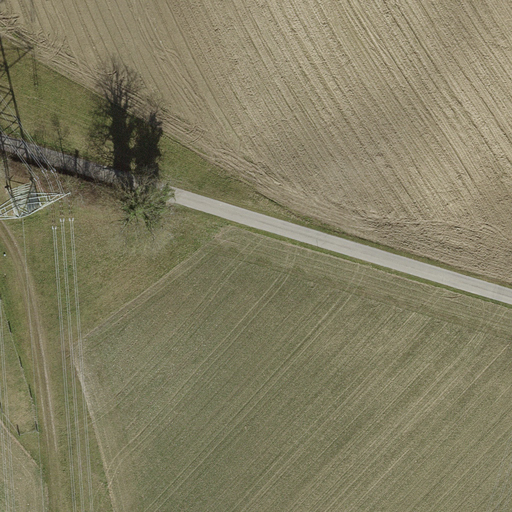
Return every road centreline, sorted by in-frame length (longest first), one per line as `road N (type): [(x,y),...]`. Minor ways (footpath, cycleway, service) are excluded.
road 1 (unclassified): [(0,140),(511,297)]
road 2 (track): [(58,511),(26,269),(0,228)]
